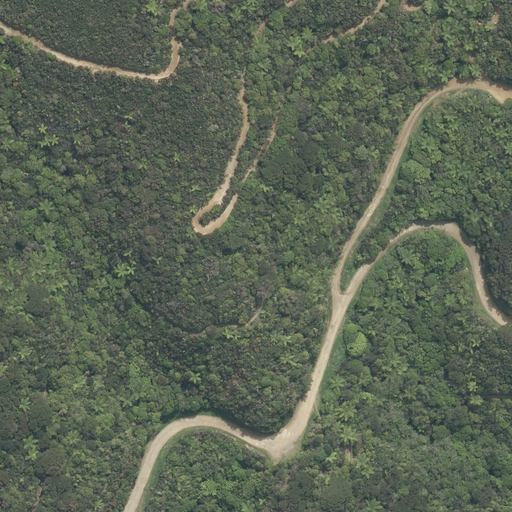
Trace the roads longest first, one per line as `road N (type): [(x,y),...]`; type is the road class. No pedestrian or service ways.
road 1 (track): [(128,511),(158,440),(177,422),(213,419),(269,444),(293,431),(340,306),(365,265),(418,221),(454,230),(477,262),(481,293),(511,324)]
road 2 (track): [(340,306),(338,269),(422,106),(462,83),(511,94)]
